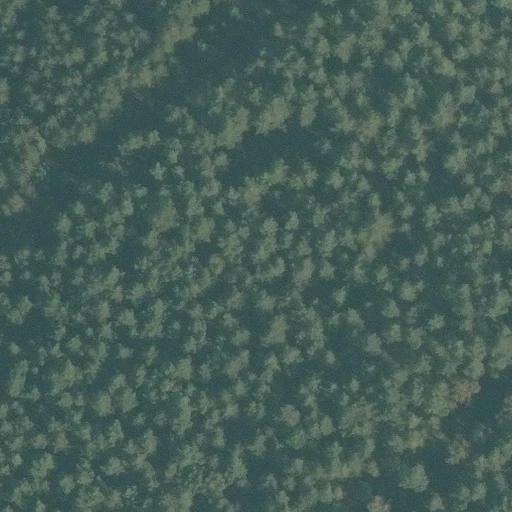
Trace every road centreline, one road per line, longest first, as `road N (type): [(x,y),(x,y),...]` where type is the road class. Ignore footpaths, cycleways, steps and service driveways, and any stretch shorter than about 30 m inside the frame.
road 1 (track): [(0,246),(294,0)]
road 2 (track): [(511,380),(356,511)]
